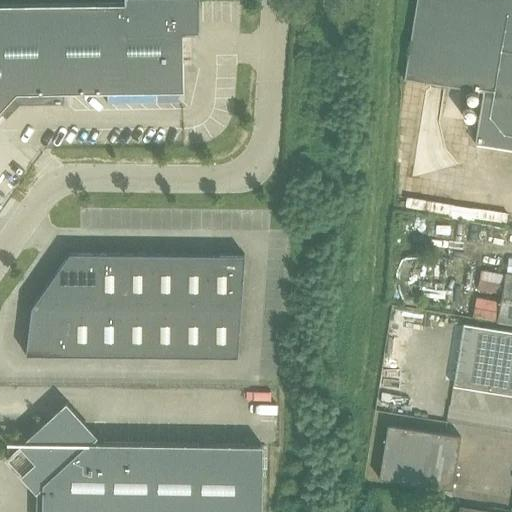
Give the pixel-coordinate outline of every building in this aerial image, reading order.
[(181,34),(192,34),(199,34),(198,0),(124,0),(124,3),(0,4),(0,110),(13,98),(19,104),(64,104),(63,93),(183,91),(181,34)] [(485,145),(511,148),(511,0),(423,0),(414,79),(471,86),(467,118),(488,121),(485,145)] [(95,280),(95,253),(77,252),(77,253),(70,253),(54,275),(50,280),(95,280)] [(123,308),(123,253),(95,253),(95,280),(95,307),(123,308)] [(151,253),(123,253),(123,308),(151,308),(151,253)] [(179,308),(179,253),(151,253),(151,308),(179,308)] [(207,308),(207,254),(179,253),(179,308),(207,308)] [(207,254),(207,308),(241,309),(245,254),(207,254)] [(511,323),(511,275),(503,274),(495,321),(511,323)] [(95,280),(50,280),(31,307),(69,307),(95,307),(95,280)] [(69,307),(31,307),(28,330),(69,331),(69,307)] [(69,307),(69,331),(69,355),(94,355),(95,307),(69,307)] [(95,307),(94,355),(122,355),(123,308),(95,307)] [(123,308),(122,355),(150,356),(151,308),(123,308)] [(179,308),(151,308),(150,356),(178,356),(179,308)] [(207,308),(179,308),(178,356),(206,356),(207,308)] [(207,308),(206,356),(238,356),(241,309),(207,308)] [(511,389),(511,330),(462,322),(453,379),(511,389)] [(25,354),(69,355),(69,331),(28,330),(25,354)] [(42,484),(42,492),(41,511),(261,511),(262,445),(91,440),(95,436),(85,425),(84,426),(69,409),(59,418),(55,414),(6,458),(36,490),(42,484)] [(451,487),(459,434),(386,423),(378,476),(451,487)]
